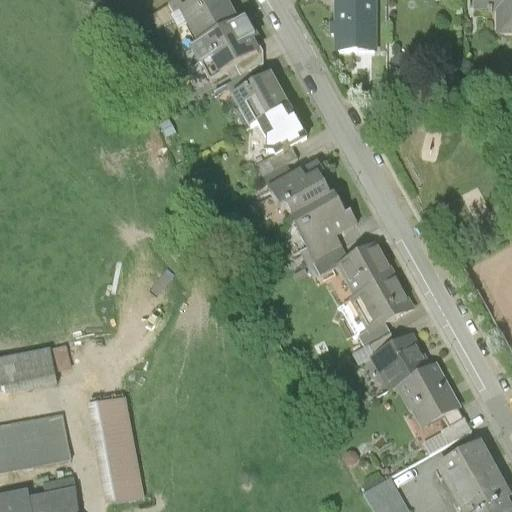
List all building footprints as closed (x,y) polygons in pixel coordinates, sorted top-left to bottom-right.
[(178,0),(164,8),(185,43),(240,13),(232,0),(178,0)] [(379,54),(380,0),(335,0),(334,53),(379,54)] [(495,39),(511,38),(511,0),(473,0),(474,12),(496,12),(495,39)] [(262,49),(240,13),(185,43),(206,77),(262,49)] [(220,92),(241,126),(289,97),(268,63),(220,92)] [(309,131),(289,97),(241,126),(262,160),(309,131)] [(270,197),(292,230),(341,199),(320,165),(270,197)] [(363,233),(341,199),(292,230),(313,264),(363,233)] [(333,267),(353,301),(395,276),(375,243),(333,267)] [(414,310),(395,276),(353,301),(373,334),(414,310)] [(434,370),(408,328),(366,355),(392,396),(434,370)] [(50,353),(0,362),(0,399),(57,388),(50,353)] [(462,414),(434,370),(392,396),(420,440),(462,414)] [(125,404),(87,411),(105,510),(143,502),(125,404)] [(62,419),(0,430),(0,478),(71,465),(62,419)] [(432,463),(459,511),(477,511),(511,492),(511,488),(481,435),(432,463)] [(409,511),(392,482),(367,494),(377,511),(409,511)] [(26,498),(0,503),(0,511),(75,511),(71,484),(41,490),(43,502),(27,505),(26,498)] [(511,511),(511,492),(477,511),(511,511)]
